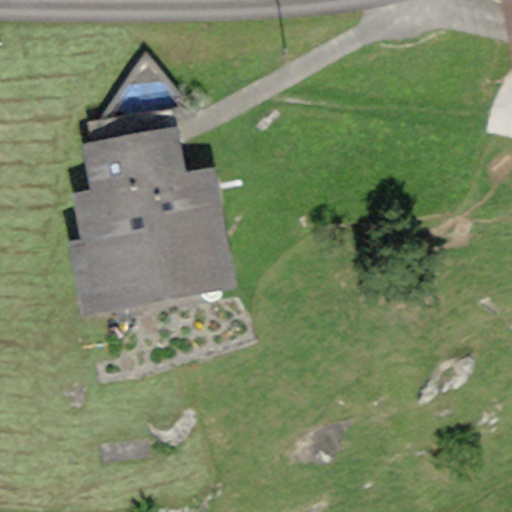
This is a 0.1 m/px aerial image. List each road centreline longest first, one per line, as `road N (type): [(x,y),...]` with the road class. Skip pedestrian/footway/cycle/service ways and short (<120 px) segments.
road 1 (unclassified): [(0,4),(306,0)]
road 2 (track): [(269,88),(511,131)]
